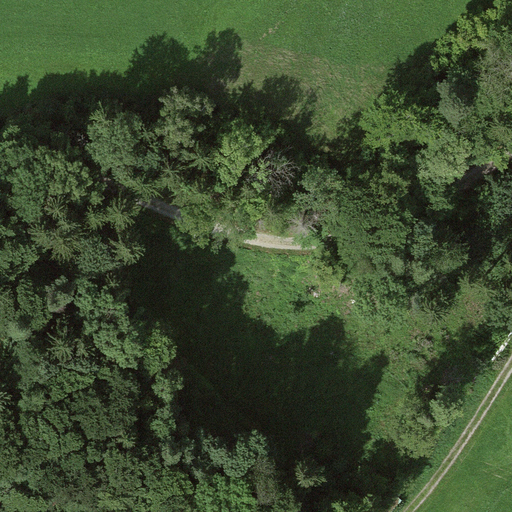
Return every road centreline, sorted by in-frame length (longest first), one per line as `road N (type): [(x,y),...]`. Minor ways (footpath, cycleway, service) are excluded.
road 1 (track): [(511,152),(384,222),(299,218),(199,190),(0,180)]
road 2 (track): [(511,352),(408,511)]
